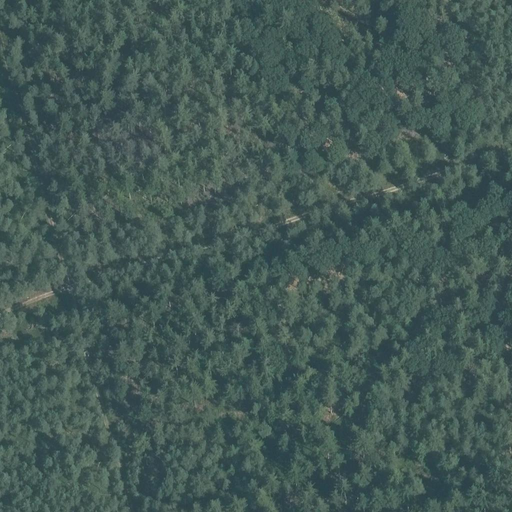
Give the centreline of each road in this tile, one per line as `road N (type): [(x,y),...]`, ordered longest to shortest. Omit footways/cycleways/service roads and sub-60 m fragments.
road 1 (track): [(0,316),(511,154)]
road 2 (track): [(0,41),(128,511)]
